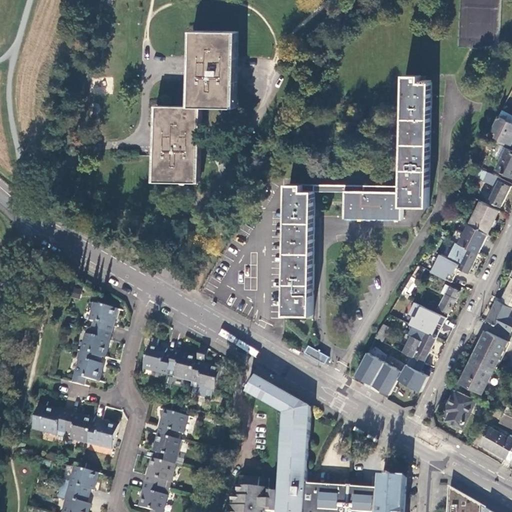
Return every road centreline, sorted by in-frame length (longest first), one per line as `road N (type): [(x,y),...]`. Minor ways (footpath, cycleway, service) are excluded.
road 1 (residential): [(154,289),(413,432)]
road 2 (residential): [(38,226),(69,163),(103,145),(143,144),(147,67),(184,67)]
road 3 (residential): [(413,432),(511,228)]
road 4 (residential): [(154,289),(228,165)]
road 5 (residential): [(228,165),(278,81),(278,74),(240,72)]
road 6 (residential): [(38,226),(154,289)]
road 7 (residential): [(121,400),(138,413),(114,511)]
